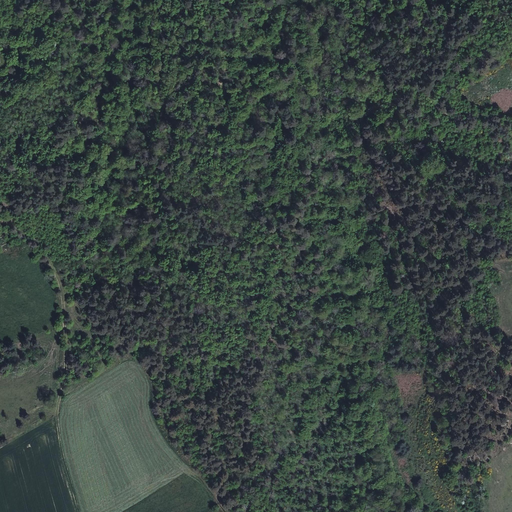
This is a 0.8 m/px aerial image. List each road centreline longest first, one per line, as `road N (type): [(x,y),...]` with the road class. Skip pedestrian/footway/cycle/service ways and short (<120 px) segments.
road 1 (track): [(77,511),(57,441),(65,311),(52,256),(0,227)]
road 2 (track): [(0,66),(48,66),(87,39),(78,0)]
road 3 (track): [(448,64),(444,84),(432,93),(434,107),(450,117),(511,117)]
